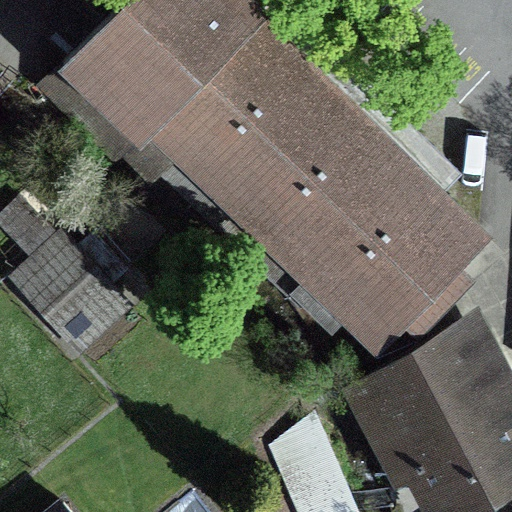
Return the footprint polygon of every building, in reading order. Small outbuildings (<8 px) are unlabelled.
[(266,18),(257,9),(264,1),(262,0),(116,0),(62,55),(64,56),(41,80),(115,152),(122,145),(152,175),(177,149),(374,340),(481,228),(266,18)] [(0,223),(16,241),(32,258),(58,234),(21,193),(0,212),(0,223)] [(32,258),(14,275),(48,311),(79,345),(127,300),(62,230),(58,234),(32,258)] [(393,481),(408,474),(511,417),(511,409),(469,330),(347,396),(393,481)] [(511,417),(408,474),(428,511),(477,511),(511,493),(511,417)] [(72,511),(63,500),(47,511),(72,511)]
